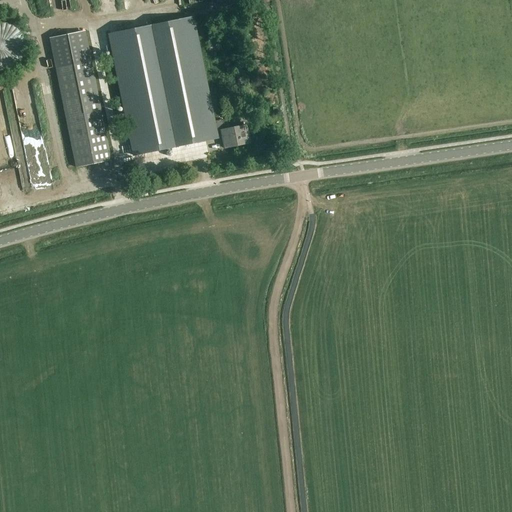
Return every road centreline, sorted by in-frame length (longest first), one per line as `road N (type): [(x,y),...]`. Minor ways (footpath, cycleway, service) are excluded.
road 1 (tertiary): [(0,240),(119,208),(511,145)]
road 2 (track): [(296,176),(301,220),(272,306),(292,511)]
